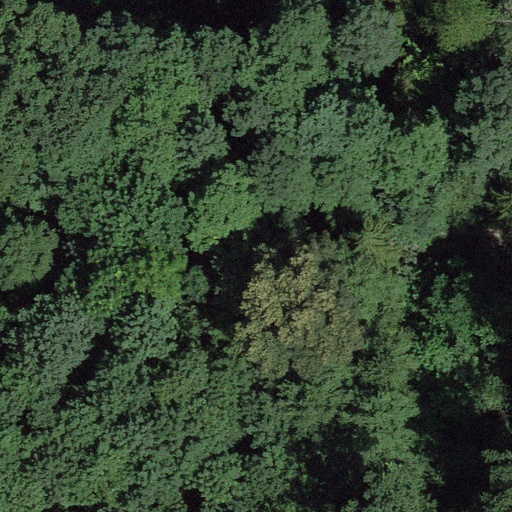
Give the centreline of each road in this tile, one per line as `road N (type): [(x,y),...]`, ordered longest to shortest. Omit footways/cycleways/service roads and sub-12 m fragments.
road 1 (track): [(0,236),(155,254),(511,238)]
road 2 (track): [(22,239),(20,0)]
